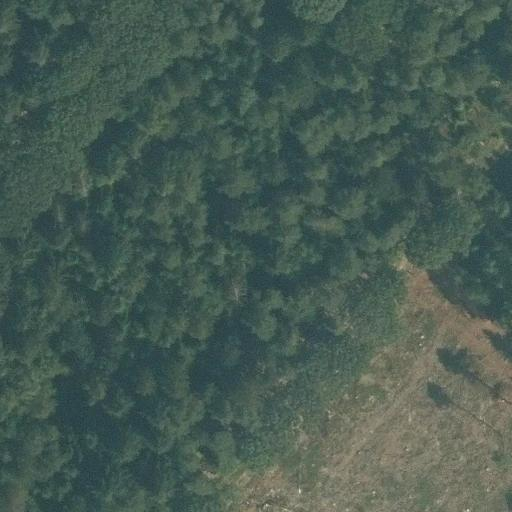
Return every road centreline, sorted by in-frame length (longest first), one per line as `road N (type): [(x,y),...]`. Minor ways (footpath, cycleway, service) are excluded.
road 1 (track): [(511,137),(200,511)]
road 2 (track): [(0,148),(122,0)]
